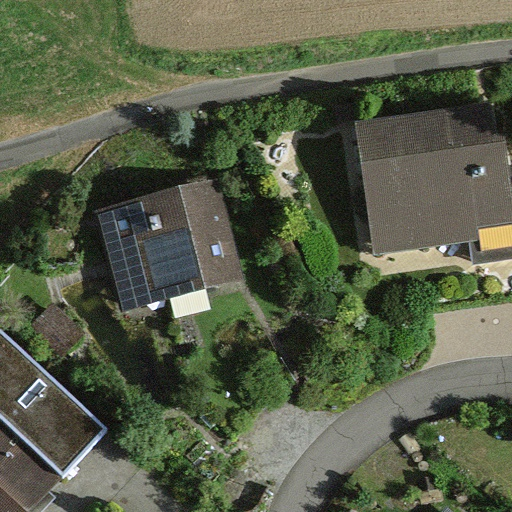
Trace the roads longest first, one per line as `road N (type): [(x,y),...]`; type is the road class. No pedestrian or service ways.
road 1 (unclassified): [(0,164),(183,102),(511,55)]
road 2 (residential): [(300,511),(319,471),(383,411),(450,385),(511,378)]
